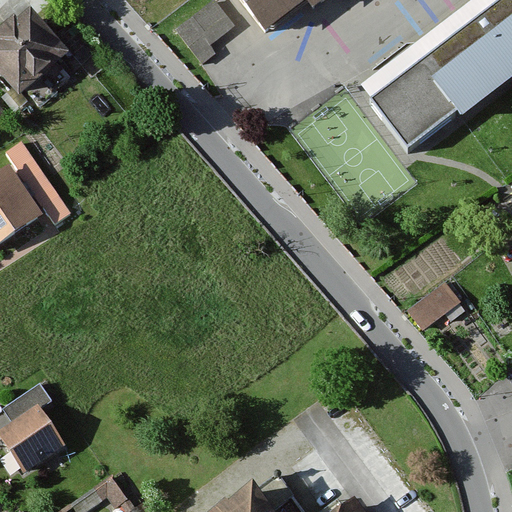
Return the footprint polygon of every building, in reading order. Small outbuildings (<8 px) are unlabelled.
[(237,0),(269,38),(311,4),(318,12),(333,0),(237,0)] [(511,0),(474,0),(360,88),(372,104),(409,152),(457,116),(463,125),(511,87),(511,0)] [(210,3),(170,34),(198,69),(211,59),(204,50),(231,29),(210,3)] [(31,15),(0,40),(0,84),(21,109),(73,66),(31,15)] [(23,144),(6,155),(11,162),(18,172),(43,209),(54,226),(71,215),(59,197),(46,178),(35,162),(23,144)] [(4,167),(0,169),(0,206),(21,191),(4,167)] [(0,243),(39,216),(21,191),(0,206),(0,243)] [(441,287),(404,315),(420,333),(455,306),(441,287)] [(36,410),(0,433),(0,447),(21,479),(63,451),(36,410)] [(268,511),(250,488),(224,511),(268,511)] [(361,511),(352,500),(338,511),(361,511)]
